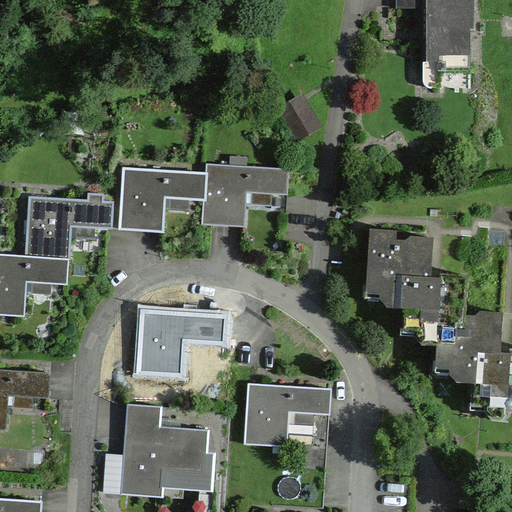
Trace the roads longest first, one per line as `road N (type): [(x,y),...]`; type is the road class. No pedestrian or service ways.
road 1 (residential): [(305,310),(279,292),(217,273),(153,278),(124,296),(100,322),(92,351),(78,511)]
road 2 (residential): [(305,310),(316,281),(353,0)]
road 3 (residential): [(361,511),(362,385),(350,355),(305,310)]
